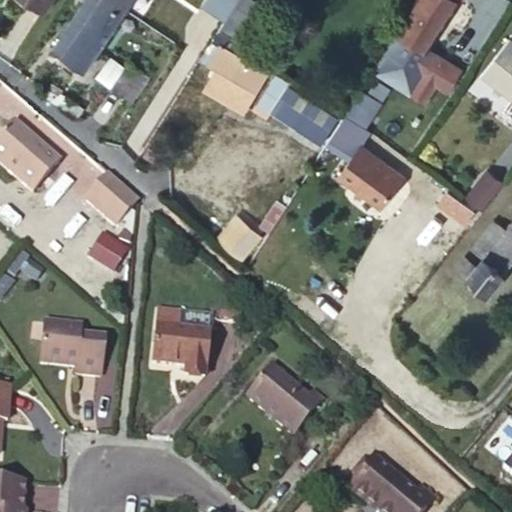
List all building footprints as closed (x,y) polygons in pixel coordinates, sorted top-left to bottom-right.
[(24,0),(42,13),(51,0),(24,0)] [(84,71),(125,10),(110,0),(84,0),(51,50),(84,71)] [(110,0),(125,10),(130,0),(110,0)] [(204,0),(201,6),(225,21),(238,0),(204,0)] [(248,0),(238,0),(225,21),(250,36),(266,11),(248,0)] [(457,0),(417,0),(382,55),(422,81),(432,65),(420,57),(457,0)] [(393,33),(400,23),(391,17),(384,27),(393,33)] [(251,63),(255,56),(224,35),(219,42),(251,63)] [(511,42),(508,40),(481,73),(511,98),(511,42)] [(241,78),(251,63),(219,42),(207,62),(217,67),(206,84),(245,109),(253,96),(257,89),(241,78)] [(109,88),(122,98),(141,73),(127,63),(109,88)] [(432,65),(422,81),(434,89),(443,73),(432,65)] [(257,89),(253,96),(272,108),(288,83),(268,71),(257,89)] [(141,73),(122,98),(120,101),(128,107),(148,78),(141,73)] [(288,83),(272,108),(323,141),(339,116),(288,83)] [(345,113),(363,126),(374,112),(355,98),(345,113)] [(345,113),(344,114),(328,139),(353,156),(360,146),(369,130),(363,126),(345,113)] [(6,125),(0,133),(0,173),(25,196),(52,164),(6,125)] [(328,139),(325,144),(350,160),(353,156),(328,139)] [(350,160),(338,175),(381,207),(403,178),(360,146),(353,156),(350,160)] [(502,185),(487,173),(466,200),(481,212),(502,185)] [(100,174),(78,200),(110,227),(131,201),(100,174)] [(449,193),(439,206),(464,224),(474,212),(449,193)] [(482,258),(477,264),(467,277),(487,292),(511,259),(511,219),(504,229),(492,220),(470,249),(482,258)] [(256,239),(238,227),(226,245),(244,257),(256,239)] [(111,275),(128,250),(102,232),(84,257),(111,275)] [(467,277),(477,264),(464,254),(453,268),(467,277)] [(154,309),(148,361),(181,364),(181,372),(201,374),(205,329),(172,326),(173,311),(154,309)] [(206,314),(173,311),(172,326),(205,329),(206,314)] [(38,323),(34,365),(69,368),(69,374),(95,377),(99,340),(73,337),(74,327),(38,323)] [(284,437),(308,408),(298,400),(262,369),(239,398),(284,437)] [(298,400),(308,408),(314,402),(303,393),(298,400)] [(511,450),(508,454),(511,456),(500,469),(511,479),(511,450)] [(373,458),(347,489),(364,504),(366,502),(378,511),(419,511),(432,497),(419,486),(414,491),(373,458)] [(19,511),(21,484),(0,482),(0,511),(19,511)]
